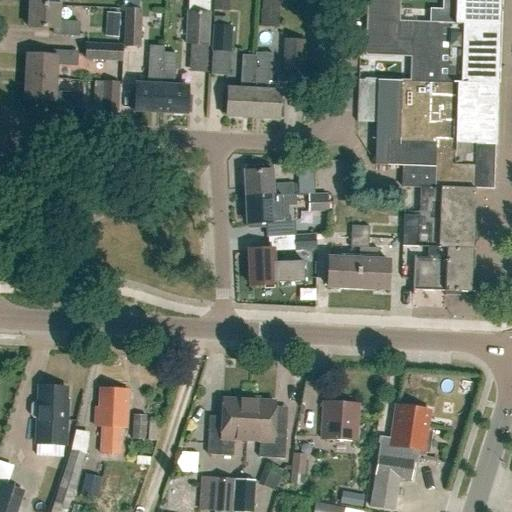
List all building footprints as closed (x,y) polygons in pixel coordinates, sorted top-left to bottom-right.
[(213,0),(213,10),(229,11),(229,0),(213,0)] [(261,0),(261,10),(278,10),(278,0),(261,0)] [(366,0),(366,20),(398,21),(398,0),(366,0)] [(452,0),(452,23),(498,25),(499,0),(452,0)] [(58,22),(58,6),(29,5),(28,27),(54,28),(54,34),(78,35),(79,23),(58,22)] [(139,48),(141,9),(124,9),(122,47),(139,48)] [(186,11),(184,45),(207,46),(209,12),(186,11)] [(496,85),(498,25),(452,23),(398,21),(366,20),(363,80),(376,80),(496,85)] [(105,25),(105,36),(118,37),(119,26),(105,25)] [(227,75),(231,28),(212,26),(209,74),(227,75)] [(303,73),(304,41),(283,40),(281,72),(303,73)] [(84,59),(111,61),(120,61),(120,46),(84,44),(84,59)] [(160,113),(163,53),(163,47),(149,47),(147,85),(135,84),(135,94),(131,94),(130,109),(134,110),(134,111),(160,113)] [(25,77),(55,79),(56,63),(76,64),(77,52),(53,51),(52,56),(26,55),(25,77)] [(252,117),(255,53),(254,52),(254,57),(241,56),(240,90),(227,89),(226,99),(223,98),(222,114),(226,114),(226,116),(252,117)] [(163,53),(160,113),(186,114),(186,112),(190,112),(191,96),(187,96),(187,87),(174,86),(175,54),(163,53)] [(255,53),(252,117),(278,119),(278,117),(282,117),(282,101),(278,101),(279,91),(265,91),(265,86),(267,86),(267,81),(270,81),(271,53),(255,53)] [(54,93),(55,79),(25,77),(24,100),(49,101),(49,107),(80,109),(81,94),(54,93)] [(376,80),(363,80),(357,80),(357,93),(376,93),(376,80)] [(494,145),(496,85),(376,80),(376,93),(373,165),(402,166),(434,167),(433,187),(473,189),(492,190),(494,145)] [(117,111),(118,82),(110,82),(102,81),(100,106),(100,110),(117,111)] [(100,110),(100,106),(85,105),(84,117),(100,118),(100,110)] [(315,193),(313,165),(297,165),(298,194),(315,193)] [(471,249),(473,189),(433,187),(434,167),(402,166),(401,187),(419,188),(418,216),(403,216),(401,246),(434,247),(471,249)] [(245,197),(292,195),(291,185),(276,185),(277,189),(272,190),(271,170),(261,171),(261,167),(255,167),(245,168),(245,171),(244,172),(245,197)] [(294,195),(292,195),(245,197),(246,223),(248,223),(248,227),(255,227),(264,226),(264,223),(273,222),(283,222),(283,206),(295,206),(294,195)] [(309,195),(309,213),(329,213),(329,195),(309,195)] [(367,247),(367,226),(350,226),(349,246),(367,247)] [(293,251),(314,250),(314,234),(293,235),(292,235),(293,251)] [(471,250),(471,249),(434,247),(434,259),(412,258),(411,290),(469,292),(470,250),(471,250)] [(273,263),(272,249),(248,250),(249,285),(274,284),(274,283),(303,281),(302,261),(273,263)] [(326,286),(342,287),(357,288),(358,260),(328,258),(326,286)] [(388,261),(372,260),(358,260),(357,288),(387,289),(388,261)] [(64,409),(65,388),(39,386),(38,402),(34,402),(31,405),(30,415),(33,418),(37,419),(37,422),(36,444),(62,445),(64,423),(65,423),(66,409),(64,409)] [(126,428),(128,391),(99,389),(98,408),(95,408),(94,426),(101,427),(100,454),(120,455),(121,428),(126,428)] [(233,440),(246,441),(248,398),(237,398),(237,400),(222,400),(220,443),(208,442),(207,455),(219,455),(232,456),(233,440)] [(248,398),(246,441),(259,441),(258,457),(284,459),(285,432),(273,431),(274,402),(259,401),(259,399),(248,398)] [(356,442),(358,404),(323,402),(320,439),(356,442)] [(427,452),(430,433),(426,432),(429,411),(395,406),(389,444),(379,443),(377,456),(374,475),(369,507),(392,510),(398,478),(410,480),(412,462),(416,463),(417,455),(422,456),(423,451),(427,452)] [(144,439),(145,415),(132,415),(130,439),(144,439)] [(69,507),(85,455),(70,450),(50,511),(60,511),(62,506),(69,507)] [(304,475),(305,455),(291,454),(289,474),(304,475)] [(270,466),(262,487),(274,491),(281,470),(270,466)] [(233,511),(235,479),(200,477),(198,510),(213,511),(212,511),(233,511)] [(84,479),(80,494),(96,498),(99,483),(84,479)] [(235,479),(233,511),(251,511),(253,481),(235,479)] [(17,511),(24,491),(0,483),(0,511),(17,511)] [(363,497),(352,494),(350,506),(361,508),(363,497)] [(340,511),(341,508),(313,503),(311,511),(340,511)]
